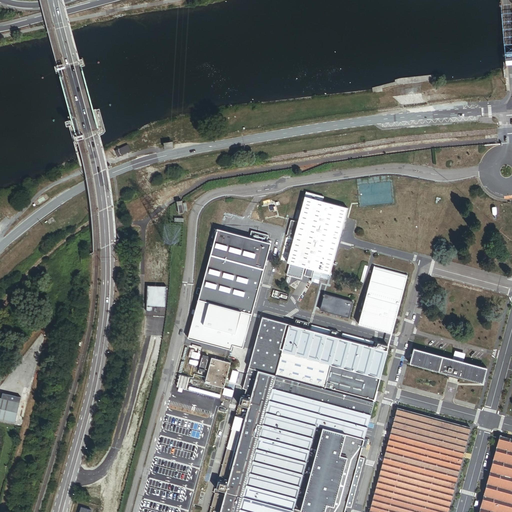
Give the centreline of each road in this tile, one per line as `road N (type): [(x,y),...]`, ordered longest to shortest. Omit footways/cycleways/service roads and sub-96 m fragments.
road 1 (tertiary): [(505,110),(381,119),(165,155),(76,189),(0,247)]
road 2 (secondary): [(62,511),(91,409),(106,246)]
road 3 (secondary): [(53,0),(95,162),(106,246)]
